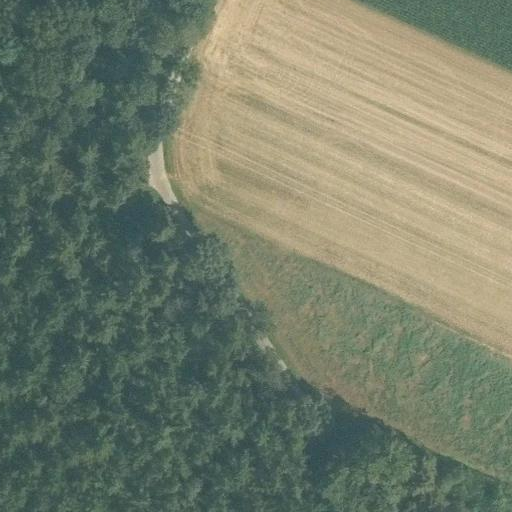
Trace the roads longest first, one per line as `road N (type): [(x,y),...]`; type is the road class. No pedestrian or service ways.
road 1 (track): [(376,511),(144,166)]
road 2 (track): [(144,166),(0,312)]
road 3 (track): [(33,0),(144,166)]
road 4 (track): [(144,166),(205,0)]
